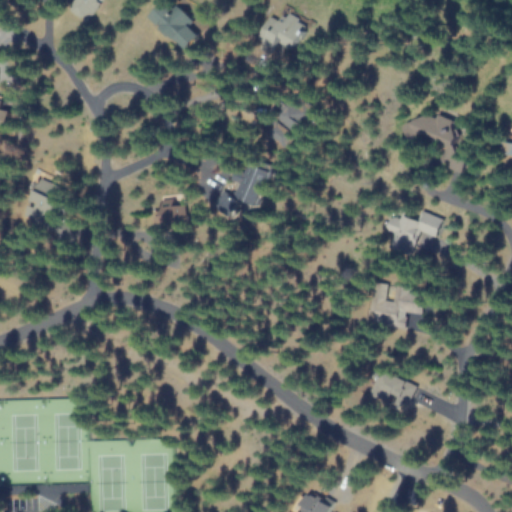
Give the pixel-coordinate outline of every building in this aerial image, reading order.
[(76,13),(87,20),(99,3),(94,0),(80,0),(83,2),(76,13)] [(190,20),(196,14),(183,1),(176,8),(170,2),(155,16),(187,50),(203,34),(190,20)] [(272,51),(274,44),(293,49),(301,19),(285,14),(284,19),(265,13),(261,28),(263,28),(258,48),(272,51)] [(443,152),(454,130),(414,110),(403,131),(443,152)] [(409,255),(417,230),(435,236),(441,217),(421,211),(417,222),(389,213),(383,229),(391,232),(386,247),(409,255)] [(404,301),(369,300),(369,312),(372,312),(372,324),(403,325),(404,301)] [(407,401),(414,386),(378,371),(368,395),(383,401),(387,392),(407,401)] [(321,511),(325,507),(306,492),(291,511),(321,511)]
